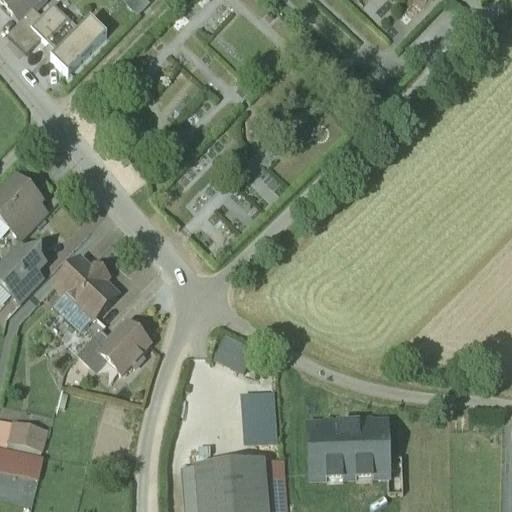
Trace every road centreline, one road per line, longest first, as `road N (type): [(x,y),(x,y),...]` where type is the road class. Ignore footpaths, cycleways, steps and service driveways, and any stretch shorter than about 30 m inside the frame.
road 1 (unclassified): [(207,306),(511,0)]
road 2 (track): [(511,414),(356,392),(267,348),(207,306)]
road 3 (residential): [(207,306),(0,67)]
road 4 (residential): [(143,511),(142,479),(167,383),(207,306)]
road 5 (track): [(52,128),(177,0)]
